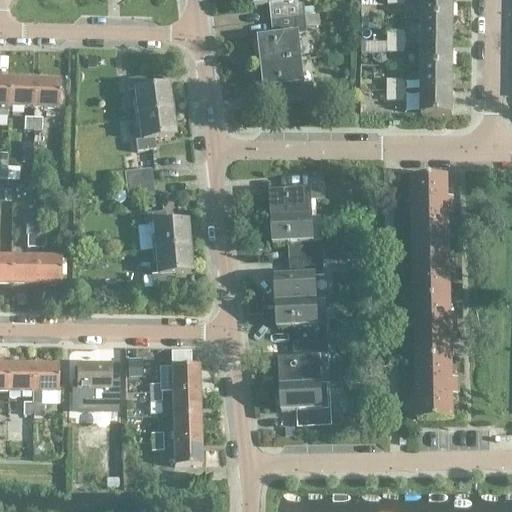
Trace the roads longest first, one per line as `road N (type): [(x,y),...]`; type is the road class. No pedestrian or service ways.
road 1 (residential): [(216,151),(491,151)]
road 2 (residential): [(248,464),(511,460)]
road 3 (residential): [(0,330),(233,334)]
road 4 (residential): [(1,30),(198,34)]
road 5 (residential): [(233,334),(216,151)]
road 6 (residential): [(491,151),(494,0)]
road 7 (residential): [(248,464),(233,334)]
